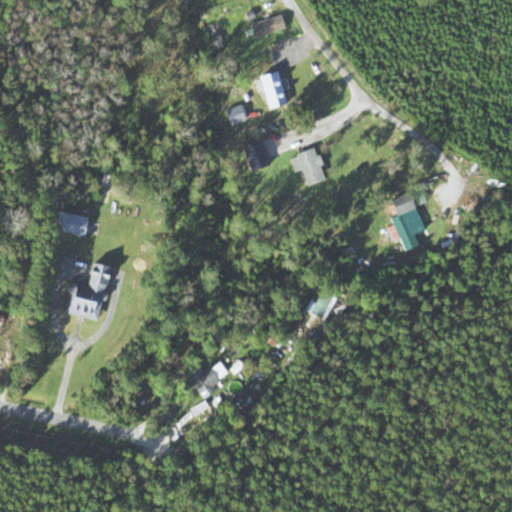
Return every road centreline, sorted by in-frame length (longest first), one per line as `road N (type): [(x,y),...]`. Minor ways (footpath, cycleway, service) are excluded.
road 1 (residential): [(288,0),(351,84),(442,156),(455,185)]
road 2 (residential): [(136,435),(0,407)]
